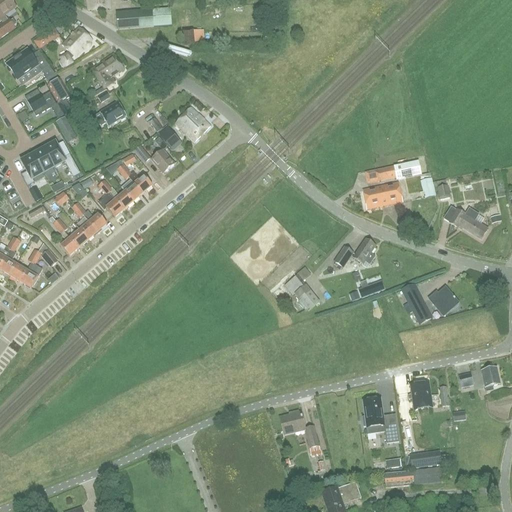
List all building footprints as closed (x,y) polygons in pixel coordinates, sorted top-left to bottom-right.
[(5,16),(16,8),(10,0),(0,0),(0,22),(6,18),(5,16)] [(86,0),(88,11),(110,9),(108,0),(86,0)] [(170,9),(116,13),(117,31),(154,27),(171,26),(170,9)] [(0,39),(0,40),(15,29),(8,20),(0,25),(0,39)] [(45,47),(60,36),(53,27),(38,38),(45,47)] [(208,40),(207,27),(196,27),(196,41),(208,40)] [(62,45),(69,52),(59,58),(60,61),(59,62),(63,70),(74,64),(72,60),(74,57),(75,58),(84,49),(87,49),(89,48),(91,47),(92,44),(91,42),(92,41),(79,29),(62,45)] [(17,58),(6,65),(12,73),(17,81),(27,74),(38,67),(40,70),(42,73),(42,72),(42,73),(46,79),(50,76),(54,74),(49,67),(44,60),(39,52),(35,55),(32,57),(29,54),(27,51),(17,58)] [(106,91),(105,89),(115,82),(112,78),(124,70),(113,54),(91,70),(103,88),(92,95),(95,99),(106,91)] [(49,87),(58,104),(69,97),(59,80),(49,87)] [(50,94),(42,99),(37,91),(25,98),(36,117),(48,110),(56,105),(50,94)] [(110,97),(106,92),(97,97),(101,103),(110,97)] [(198,101),(193,106),(200,113),(206,108),(198,101)] [(118,103),(100,114),(100,113),(94,117),(101,128),(106,124),(108,128),(120,120),(121,121),(125,119),(125,118),(126,117),(118,103)] [(176,124),(194,143),(210,127),(191,108),(176,124)] [(74,134),(65,118),(56,123),(65,139),(74,134)] [(154,119),(150,123),(157,133),(162,130),(154,119)] [(169,147),(178,139),(170,131),(161,139),(169,147)] [(55,143),(44,150),(54,169),(65,163),(73,178),(80,174),(70,155),(64,158),(55,143)] [(135,152),(145,164),(151,160),(140,147),(135,152)] [(54,169),(44,150),(33,156),(43,175),(54,169)] [(163,175),(174,165),(163,151),(151,161),(163,175)] [(43,175),(33,156),(21,162),(27,172),(21,176),(27,187),(34,184),(33,180),(43,175)] [(384,181),(396,178),(397,181),(421,175),(418,162),(382,170),(384,181)] [(128,171),(123,166),(116,171),(120,175),(121,175),(124,172),(125,173),(128,171)] [(368,173),(372,180),(380,175),(376,168),(368,173)] [(121,175),(120,175),(125,181),(128,178),(131,175),(128,171),(125,173),(124,172),(121,175)] [(131,175),(128,178),(134,185),(143,195),(152,187),(144,177),(139,180),(133,174),(131,175)] [(446,180),(433,183),(435,190),(437,190),(440,201),(450,199),(446,180)] [(106,189),(109,187),(105,181),(98,187),(102,191),(105,188),(106,189)] [(64,188),(61,183),(56,186),(59,191),(64,188)] [(403,203),(399,184),(363,191),(367,211),(403,203)] [(79,185),(72,189),(82,201),(88,196),(79,185)] [(143,195),(134,185),(125,193),(133,203),(143,195)] [(106,209),(114,219),(124,211),(115,201),(109,194),(113,191),(109,187),(106,189),(103,192),(106,196),(97,203),(103,211),(106,209)] [(64,193),(54,201),(60,208),(67,202),(70,205),(69,206),(72,209),(75,207),(64,193)] [(133,203),(125,193),(115,201),(124,211),(133,203)] [(36,203),(42,200),(39,194),(33,198),(35,203),(36,203)] [(78,204),(75,207),(72,209),(75,214),(78,211),(79,212),(82,209),(78,204)] [(41,208),(28,216),(31,220),(43,213),(44,216),(47,213),(45,211),(43,208),(41,209),(41,208)] [(451,208),(443,220),(462,232),(463,230),(482,242),(490,230),(476,221),(479,215),(469,209),(465,215),(457,210),(457,211),(451,208)] [(78,211),(75,214),(80,219),(80,223),(76,227),(88,241),(97,233),(83,216),(86,214),(82,209),(79,212),(78,211)] [(86,214),(83,216),(97,233),(107,225),(98,215),(94,219),(88,212),(86,214)] [(54,215),(52,218),(56,222),(53,225),(57,229),(60,227),(60,228),(64,225),(59,220),(54,215)] [(8,222),(0,217),(0,225),(5,228),(8,222)] [(56,222),(52,218),(49,220),(53,225),(53,226),(61,235),(60,236),(66,243),(60,247),(69,257),(79,249),(70,239),(64,233),(67,230),(64,225),(60,228),(60,227),(57,229),(53,225),(56,222)] [(8,223),(5,228),(11,231),(14,226),(8,223)] [(88,241),(76,227),(75,227),(79,231),(70,239),(79,249),(88,241)] [(13,238),(11,243),(14,245),(13,246),(18,249),(21,243),(20,243),(22,240),(19,238),(17,240),(13,238)] [(375,258),(371,254),(375,247),(366,240),(353,258),(362,264),(361,266),(366,270),(375,258)] [(14,245),(11,243),(7,249),(6,248),(4,251),(0,249),(0,245),(0,268),(10,251),(15,254),(18,249),(13,246),(14,245)] [(344,249),(334,264),(342,269),(352,254),(344,249)] [(10,251),(0,268),(0,271),(9,277),(16,265),(12,262),(16,255),(15,254),(10,251)] [(41,255),(35,251),(32,256),(35,258),(34,259),(38,261),(41,255)] [(49,252),(42,258),(51,268),(58,263),(49,252)] [(35,258),(32,256),(28,263),(31,264),(32,264),(35,266),(38,261),(34,259),(35,258)] [(308,262),(302,269),(308,275),(315,268),(308,262)] [(32,264),(31,264),(27,272),(20,283),(31,290),(42,270),(35,266),(32,264)] [(27,272),(16,265),(9,277),(20,283),(27,272)] [(320,303),(304,283),(298,276),(284,287),(293,297),(295,296),(308,312),(320,303)] [(362,289),(359,291),(362,299),(384,291),(381,282),(368,287),(366,282),(360,284),(362,289)] [(436,293),(429,300),(443,317),(459,304),(445,288),(438,295),(436,293)] [(358,294),(350,297),(352,303),(360,300),(358,294)] [(431,319),(420,298),(409,303),(420,325),(431,319)] [(450,332),(461,327),(457,318),(446,323),(450,332)] [(494,391),(492,387),(500,385),(496,368),(481,372),(486,393),(494,391)] [(471,376),(459,379),(461,388),(473,386),(471,376)] [(429,384),(411,387),(415,412),(432,409),(429,384)] [(367,429),(384,426),(381,399),(363,402),(365,418),(362,418),(364,428),(366,427),(367,429)] [(391,400),(392,423),(406,423),(405,399),(391,400)] [(305,428),(301,413),(299,414),(298,412),(292,414),(293,415),(280,419),(284,436),(295,434),(294,431),(305,428)] [(454,423),(466,421),(465,412),(452,414),(454,423)] [(320,452),(314,427),(304,430),(309,450),(310,450),(312,458),(322,456),(321,451),(320,452)] [(387,444),(399,443),(397,427),(385,429),(387,444)] [(448,456),(460,455),(459,435),(447,435),(448,456)] [(439,454),(409,458),(411,470),(441,466),(439,454)] [(400,460),(386,462),(387,470),(401,468),(400,460)] [(328,483),(323,463),(318,464),(320,472),(318,473),(319,478),(321,484),(328,483)] [(385,485),(386,489),(443,484),(442,469),(412,472),(412,473),(385,475),(384,476),(385,485)] [(321,484),(319,478),(304,482),(306,488),(321,484)] [(356,484),(338,490),(338,489),(321,494),(327,511),(345,511),(343,505),(361,499),(356,484)]
